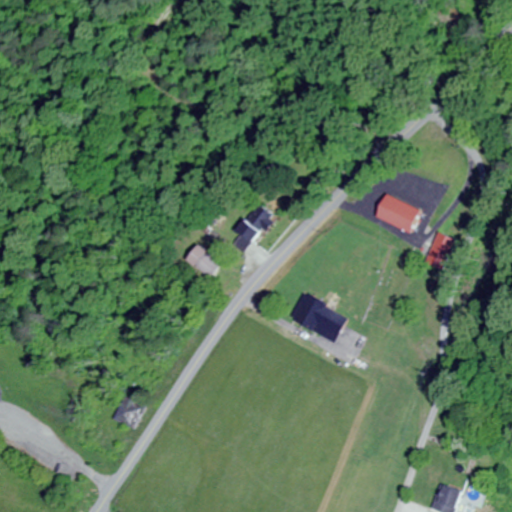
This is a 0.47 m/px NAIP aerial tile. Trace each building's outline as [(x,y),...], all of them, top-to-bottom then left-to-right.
[(428,234),(436,209),(396,195),(387,220),(428,234)] [(266,241),(285,216),(268,203),(249,228),(266,241)] [(427,265),(444,271),(455,240),(438,234),(427,265)] [(218,278),(232,261),(211,245),(197,262),(218,278)] [(348,342),(361,316),(313,292),(300,318),(348,342)] [(153,407),(132,395),(120,417),(142,429),(153,407)]
